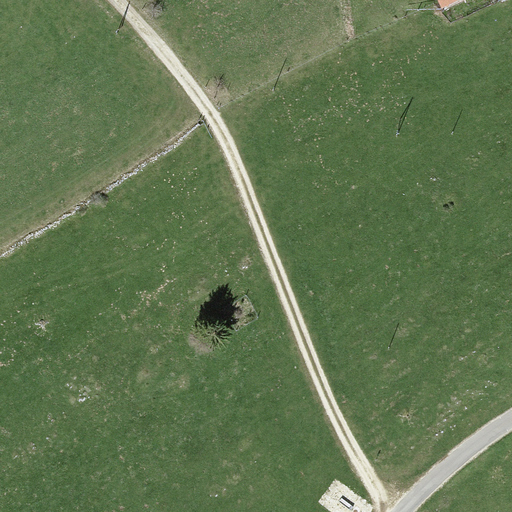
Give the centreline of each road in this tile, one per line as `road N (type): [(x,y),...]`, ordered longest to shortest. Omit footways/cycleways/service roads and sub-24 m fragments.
road 1 (track): [(383,511),(226,153),(161,44),(112,0)]
road 2 (unclassified): [(401,511),(511,421)]
